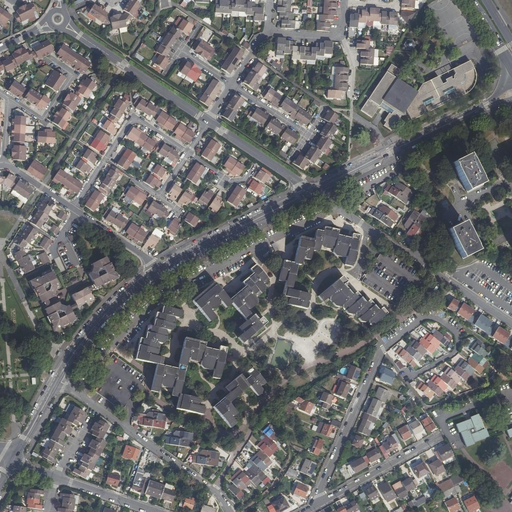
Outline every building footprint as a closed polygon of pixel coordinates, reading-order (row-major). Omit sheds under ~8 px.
[(136,11),(140,5),(139,4),(136,2),(132,0),(130,0),(127,5),(136,11)] [(216,13),(223,14),(224,1),(216,0),(216,4),(216,13)] [(231,11),(239,12),(239,0),(231,0),(232,1),(231,11)] [(239,0),(239,12),(247,12),(247,2),(247,0),(239,0)] [(324,0),(324,8),(336,9),(337,1),(324,0)] [(223,14),(231,14),(231,11),(232,1),(224,1),(223,14)] [(414,2),(404,1),(401,1),(401,9),(414,10),(414,2)] [(246,15),(254,16),(255,8),(255,3),(247,2),(247,12),(246,15)] [(25,7),(24,5),(21,7),(27,19),(33,16),(32,13),(35,11),(31,4),(28,5),(25,7)] [(98,8),(94,5),(85,17),(92,21),(95,18),(102,7),(99,5),(98,8)] [(133,17),(136,11),(127,5),(123,10),(126,12),(133,17)] [(290,13),(290,5),(278,5),(277,12),(280,13),(290,13)] [(21,22),(27,19),(21,7),(18,8),(18,10),(15,12),(16,14),(13,16),(17,23),(20,21),(21,22)] [(95,18),(102,23),(106,16),(108,14),(103,11),(105,9),(102,7),(95,18)] [(254,21),(262,21),(263,8),(255,8),(254,16),(254,21)] [(324,8),(323,16),(333,17),(336,17),(336,9),(324,8)] [(366,22),(373,22),(374,10),(366,9),(366,11),(366,22)] [(382,12),(382,10),(374,10),(373,22),(373,26),(381,27),(381,25),(381,23),(382,12)] [(0,24),(3,27),(10,16),(3,11),(0,15),(0,24)] [(357,23),(365,24),(366,22),(366,11),(358,11),(358,15),(357,23)] [(125,21),(130,20),(133,17),(126,12),(124,15),(120,16),(120,14),(116,15),(119,29),(126,27),(125,21)] [(381,25),(389,26),(390,13),(382,12),(381,23),(381,25)] [(292,22),(292,14),(290,13),(280,13),(279,21),(282,21),(292,22)] [(397,26),(398,14),(390,13),(389,26),(397,26)] [(349,28),(357,29),(357,23),(358,15),(354,14),(354,16),(350,15),(349,28)] [(112,30),(119,29),(116,15),(113,16),(113,18),(110,18),(106,16),(102,23),(105,25),(111,24),(112,30)] [(321,16),(320,24),(330,25),(333,25),(333,17),(323,16),(321,16)] [(183,21),(177,29),(184,34),(187,36),(193,27),(183,21)] [(294,30),(295,22),(292,22),(282,21),(281,29),(294,30)] [(317,24),(316,31),(329,32),(330,25),(320,24),(317,24)] [(174,27),(169,34),(177,39),(180,36),(182,37),(184,34),(177,29),(174,27)] [(168,33),(164,39),(173,45),(177,39),(169,34),(168,33)] [(276,52),(284,52),(284,41),(285,39),(277,38),(276,52)] [(164,39),(160,45),(161,46),(170,51),(173,45),(164,39)] [(207,45),(201,41),(200,42),(197,40),(191,49),(197,53),(196,54),(199,56),(207,45)] [(407,40),(404,45),(407,51),(413,51),(416,46),(415,44),(417,44),(418,43),(417,41),(416,41),(414,42),(413,40),(407,40)] [(54,52),(48,41),(46,42),(41,45),(47,57),(50,55),(49,54),(54,52)] [(284,54),(291,55),(292,47),(292,42),(284,41),(284,52),(284,54)] [(369,50),(369,42),(364,42),(357,41),(356,49),(361,49),(369,50)] [(331,56),(332,42),(324,42),(324,44),(323,55),(331,56)] [(315,57),(323,57),(323,55),(324,44),(316,44),(316,49),(315,57)] [(47,57),(41,45),(33,48),(35,51),(38,57),(39,59),(43,57),(44,58),(47,57)] [(62,45),(58,52),(56,54),(59,56),(58,58),(62,61),(69,50),(62,45)] [(216,51),(207,45),(199,56),(202,58),(203,57),(209,61),(214,54),(216,51)] [(161,46),(156,53),(160,55),(167,60),(169,57),(167,56),(170,51),(161,46)] [(24,63),(34,58),(31,53),(30,51),(27,52),(24,47),(18,50),(24,63)] [(291,60),(299,61),(300,48),(292,47),(291,55),(291,60)] [(235,48),(230,55),(239,61),(241,62),(243,59),(241,57),(243,53),(235,48)] [(299,61),(307,61),(308,48),(300,48),(299,61)] [(307,61),(315,62),(315,57),(316,49),(308,48),(307,61)] [(373,58),(374,50),(369,50),(361,49),(361,57),(373,58)] [(18,66),(24,63),(18,50),(12,53),(13,56),(9,58),(13,65),(16,63),(18,66)] [(76,55),(69,50),(62,61),(65,63),(66,62),(70,64),(76,55)] [(142,62),(144,58),(137,53),(134,57),(142,62)] [(83,59),(76,55),(70,64),(74,67),(73,68),(76,70),(83,59)] [(154,64),(164,71),(170,62),(167,60),(160,55),(154,64)] [(230,55),(225,62),(236,69),(238,66),(236,64),(239,61),(230,55)] [(7,72),(14,68),(13,65),(9,58),(9,57),(5,58),(6,59),(2,61),(5,68),(7,72)] [(373,66),(373,58),(361,57),(360,65),(373,66)] [(76,70),(81,73),(82,71),(85,73),(87,69),(91,64),(83,59),(76,70)] [(180,72),(186,76),(194,65),(191,63),(190,64),(184,60),(178,69),(181,71),(180,72)] [(225,62),(221,69),(229,74),(232,70),(234,72),(236,69),(225,62)] [(260,78),(267,69),(256,62),(250,71),(260,77),(260,78)] [(417,93),(405,111),(410,121),(427,113),(423,106),(430,103),(433,109),(450,101),(447,94),(454,91),(457,98),(464,94),(466,93),(467,92),(469,91),(470,90),(471,89),(472,87),(473,86),(474,84),(474,83),(475,81),(475,80),(475,78),(475,76),(475,75),(475,73),(475,72),(474,70),(474,69),(471,63),(459,68),(458,66),(453,69),(456,74),(455,75),(454,76),(454,77),(454,78),(454,79),(452,80),(451,79),(451,78),(451,77),(452,76),(445,79),(447,83),(443,85),(438,76),(421,85),(416,92),(417,93)] [(202,72),(196,68),(197,67),(194,65),(186,76),(193,81),(195,82),(197,80),(202,72)] [(348,76),(349,69),(342,68),(342,65),(336,65),(336,75),(348,76)] [(396,79),(397,79),(402,72),(391,65),(386,72),(388,74),(384,80),(382,79),(372,94),(374,95),(370,101),(368,100),(360,111),(371,118),(379,107),(389,114),(384,122),(384,124),(385,124),(383,126),(391,131),(392,130),(393,130),(394,129),(395,130),(401,122),(400,121),(401,120),(399,119),(402,115),(381,101),(396,79)] [(54,71),(50,78),(60,85),(65,78),(54,71)] [(256,84),(260,77),(250,71),(246,77),(256,84)] [(336,75),(335,83),(347,84),(348,76),(336,75)] [(252,89),(256,84),(246,77),(242,83),(252,89)] [(50,78),(45,85),(49,87),(56,92),(58,89),(60,85),(50,78)] [(95,84),(87,79),(85,81),(83,80),(80,84),(91,91),(95,84)] [(417,93),(416,92),(409,102),(409,104),(408,105),(407,105),(406,105),(405,105),(404,105),(403,105),(401,105),(400,106),(399,106),(398,107),(397,107),(396,108),(394,108),(388,103),(386,102),(385,102),(385,101),(384,100),(384,99),(384,98),(385,97),(397,79),(396,79),(381,101),(402,115),(405,111),(417,93)] [(416,92),(397,79),(385,97),(384,98),(384,99),(384,100),(385,101),(385,102),(386,102),(388,103),(394,108),(396,108),(397,107),(398,107),(399,106),(400,106),(401,105),(403,105),(404,105),(405,105),(406,105),(407,105),(408,105),(409,104),(409,102),(416,92)] [(213,80),(208,87),(219,95),(221,92),(219,90),(222,86),(213,80)] [(14,82),(12,85),(7,91),(13,95),(19,86),(14,82)] [(335,83),(334,91),(342,91),(347,92),(347,84),(335,83)] [(86,98),(91,91),(80,84),(78,87),(79,88),(76,92),(83,96),(85,98),(86,98)] [(26,90),(19,86),(13,95),(19,99),(26,90)] [(208,87),(204,94),(212,100),(215,96),(218,98),(219,95),(208,87)] [(275,93),(266,87),(265,90),(262,94),(265,96),(264,98),(270,102),(275,93)] [(24,99),(30,103),(36,93),(30,89),(24,99)] [(269,103),(278,109),(279,108),(282,102),(279,100),(283,94),(278,90),(275,93),(270,102),(269,103)] [(342,95),(342,91),(334,91),(328,90),(327,98),(340,99),(340,95),(342,95)] [(83,96),(76,92),(74,95),(71,93),(69,96),(68,95),(65,98),(77,106),(83,96)] [(42,97),(36,93),(30,103),(36,107),(42,97)] [(204,94),(199,101),(208,107),(210,103),(213,104),(215,102),(212,100),(204,94)] [(240,107),(244,101),(235,95),(231,101),(240,107)] [(42,107),(44,109),(50,100),(43,96),(42,97),(36,107),(40,110),(42,107)] [(85,98),(83,96),(77,106),(79,107),(85,98)] [(118,99),(113,106),(114,106),(122,112),(127,105),(129,102),(122,97),(120,100),(118,99)] [(136,101),(133,105),(136,106),(136,107),(135,109),(142,113),(142,112),(148,104),(138,97),(136,101)] [(73,110),(77,106),(65,98),(64,101),(65,102),(61,107),(68,111),(70,108),(73,110)] [(291,102),(285,98),(282,102),(279,108),(285,112),(291,102)] [(160,107),(150,100),(148,104),(158,110),(160,107)] [(236,113),(240,107),(231,101),(226,107),(236,113)] [(297,106),(291,102),(285,112),(290,116),(294,110),(297,106)] [(158,110),(148,104),(142,112),(149,117),(150,115),(154,117),(158,110)] [(111,115),(109,118),(116,123),(123,113),(122,112),(114,106),(109,113),(111,115)] [(66,122),(71,114),(68,111),(61,107),(59,111),(58,110),(55,114),(66,122)] [(231,123),(237,114),(236,113),(226,107),(220,116),(231,123)] [(262,113),(257,109),(255,111),(252,109),(249,113),(247,115),(251,118),(257,122),(262,113)] [(297,113),(294,110),(290,116),(290,117),(299,123),(299,122),(305,113),(300,109),(297,113)] [(332,126),(338,116),(328,110),(322,119),(328,123),(332,126)] [(161,112),(157,119),(155,121),(158,123),(157,125),(162,128),(169,117),(161,112)] [(265,122),(268,124),(271,119),(272,118),(263,112),(262,113),(257,122),(262,126),(265,122)] [(311,117),(305,113),(299,122),(305,126),(311,117)] [(61,129),(66,122),(55,114),(53,117),(54,118),(51,122),(61,129)] [(15,120),(12,119),(12,125),(13,125),(25,125),(25,117),(15,117),(15,120)] [(176,123),(169,117),(162,128),(167,132),(168,129),(171,131),(172,129),(176,123)] [(104,124),(102,128),(111,134),(113,135),(115,132),(113,130),(116,126),(115,125),(106,119),(103,124),(104,124)] [(265,128),(271,132),(277,123),(271,119),(268,124),(265,128)] [(271,132),(277,136),(280,132),(283,127),(277,123),(271,132)] [(333,135),(337,129),(332,126),(328,123),(323,129),(333,135)] [(187,129),(179,124),(174,131),(173,133),(176,135),(175,137),(180,140),(187,129)] [(24,134),(25,125),(13,125),(12,130),(11,130),(11,133),(24,134)] [(281,138),(286,142),(292,133),(293,132),(284,126),(283,127),(280,132),(283,134),(281,138)] [(127,137),(134,142),(141,131),(136,128),(135,130),(132,128),(127,137)] [(194,135),(190,131),(187,129),(180,140),(185,144),(186,141),(189,143),(194,135)] [(329,141),(333,135),(323,129),(320,134),(321,135),(329,141)] [(37,142),(46,143),(47,130),(43,130),(43,131),(38,130),(38,135),(37,142)] [(52,133),(52,130),(47,130),(46,143),(54,143),(55,133),(52,133)] [(101,131),(96,139),(106,146),(109,141),(107,139),(109,136),(101,131)] [(134,142),(142,147),(148,138),(145,137),(147,135),(141,131),(134,142)] [(24,142),(24,134),(11,133),(11,136),(12,137),(12,142),(16,142),(24,142)] [(286,142),(292,146),(298,137),(292,133),(286,142)] [(327,149),(332,142),(329,141),(321,135),(319,139),(320,140),(318,142),(327,149)] [(150,152),(155,144),(157,142),(152,138),(150,140),(148,138),(142,147),(150,152)] [(96,139),(91,147),(98,152),(100,149),(103,151),(106,146),(96,139)] [(220,146),(211,140),(210,143),(208,142),(204,147),(215,154),(220,146)] [(24,146),(24,142),(16,142),(15,146),(12,145),(11,153),(25,154),(26,147),(24,146)] [(323,154),(327,149),(318,142),(316,145),(315,144),(313,148),(321,153),(323,154)] [(154,151),(164,157),(165,157),(170,149),(163,144),(162,146),(159,144),(158,146),(154,151)] [(209,162),(215,154),(204,147),(201,152),(203,153),(201,156),(209,162)] [(317,159),(321,153),(313,148),(312,147),(308,152),(317,159)] [(84,153),(82,157),(93,165),(96,161),(93,160),(96,155),(85,148),(83,152),(84,153)] [(165,157),(175,164),(180,157),(178,156),(176,154),(177,153),(170,148),(170,149),(165,157)] [(130,162),(136,155),(129,150),(127,149),(125,152),(123,150),(120,155),(130,162)] [(313,164),(317,159),(308,152),(304,158),(308,161),(313,164)] [(25,161),(25,154),(11,153),(11,160),(16,160),(25,161)] [(125,170),(130,162),(120,155),(117,160),(119,162),(117,165),(125,170)] [(302,170),(308,161),(304,158),(298,155),(292,163),(302,170)] [(471,160),(468,155),(452,163),(455,168),(454,168),(463,187),(464,187),(466,192),(482,184),(480,179),(471,160)] [(229,157),(223,166),(226,168),(224,170),(229,174),(237,163),(229,157)] [(76,163),(73,167),(80,172),(84,174),(87,169),(89,171),(92,167),(80,159),(77,163),(76,163)] [(40,165),(34,161),(31,165),(26,172),(28,173),(33,176),(40,165)] [(200,176),(205,169),(196,163),(195,166),(192,164),(189,169),(200,176)] [(245,168),(237,163),(229,174),(235,177),(236,175),(239,177),(245,168)] [(155,169),(150,175),(161,182),(165,176),(163,175),(166,171),(159,166),(156,164),(153,168),(155,169)] [(47,170),(40,165),(33,176),(40,181),(47,170)] [(117,174),(119,171),(113,166),(106,176),(106,177),(115,182),(120,175),(117,174)] [(68,174),(60,169),(52,181),(57,184),(59,182),(61,184),(68,174)] [(194,184),(200,176),(189,169),(185,174),(188,176),(186,179),(188,180),(194,184)] [(260,170),(258,174),(257,175),(254,173),(252,177),(264,184),(266,181),(268,182),(271,177),(260,170)] [(7,178),(3,177),(3,184),(5,185),(9,187),(10,186),(14,188),(18,182),(14,180),(15,178),(9,174),(7,178)] [(75,179),(68,174),(61,184),(64,186),(63,188),(68,191),(75,179)] [(146,179),(143,182),(153,189),(156,184),(159,186),(161,182),(150,175),(147,180),(146,179)] [(111,189),(115,183),(115,182),(106,177),(100,187),(107,191),(109,188),(111,189)] [(83,185),(75,179),(68,191),(73,194),(74,192),(77,194),(83,185)] [(262,187),(251,179),(248,183),(251,185),(248,189),(258,196),(261,192),(259,191),(262,187)] [(23,184),(18,181),(18,182),(14,188),(12,190),(20,195),(27,184),(24,182),(23,184)] [(395,184),(394,188),(399,191),(409,198),(413,192),(399,182),(395,184)] [(20,195),(27,200),(33,191),(29,189),(31,186),(27,184),(20,195)] [(175,184),(168,194),(172,197),(171,199),(174,201),(181,191),(177,188),(178,186),(175,184)] [(384,190),(395,197),(399,191),(394,188),(388,184),(384,190)] [(241,200),(246,192),(237,186),(235,189),(233,187),(230,192),(241,200)] [(98,189),(107,196),(111,189),(109,188),(107,191),(100,187),(98,189)] [(125,196),(133,201),(140,190),(135,187),(134,189),(131,187),(125,196)] [(103,196),(97,191),(95,190),(93,193),(91,192),(88,197),(98,204),(103,196)] [(140,206),(145,199),(146,197),(144,195),(145,193),(140,190),(133,201),(140,206)] [(206,204),(214,193),(211,191),(209,194),(204,191),(198,201),(202,204),(203,202),(206,204)] [(405,204),(409,198),(399,191),(395,197),(405,204)] [(184,192),(177,203),(180,205),(182,203),(186,206),(193,196),(189,193),(187,195),(184,192)] [(235,208),(241,200),(230,192),(226,198),(229,199),(227,202),(235,208)] [(216,213),(223,203),(218,200),(220,198),(217,196),(210,206),(213,209),(212,211),(216,213)] [(46,197),(42,203),(51,209),(55,203),(46,197)] [(93,211),(98,204),(88,197),(84,202),(87,203),(85,206),(93,211)] [(144,208),(153,215),(154,214),(159,206),(153,202),(152,203),(148,201),(144,208)] [(47,216),(51,209),(42,203),(38,210),(39,210),(47,216)] [(167,210),(160,205),(159,206),(154,214),(164,221),(166,218),(169,214),(165,212),(167,210)] [(379,207),(379,212),(383,215),(394,222),(398,216),(383,206),(379,207)] [(118,215),(108,208),(107,210),(103,215),(106,218),(105,220),(112,224),(112,223),(118,215)] [(368,214),(379,221),(383,215),(379,212),(372,208),(368,214)] [(44,222),(48,216),(47,216),(39,210),(35,216),(44,222)] [(405,228),(410,229),(412,225),(420,214),(414,210),(404,225),(405,228)] [(198,218),(187,211),(184,215),(187,216),(184,220),(194,227),(196,223),(195,222),(198,218)] [(426,218),(420,214),(412,225),(418,229),(426,218)] [(128,221),(118,215),(112,223),(119,228),(120,226),(124,228),(128,221)] [(390,228),(394,222),(383,215),(379,221),(390,228)] [(39,229),(44,222),(35,216),(30,223),(39,229)] [(173,237),(180,225),(176,223),(178,220),(174,218),(172,222),(166,230),(170,232),(169,234),(173,237)] [(462,259),(478,251),(476,246),(467,227),(466,227),(464,222),(448,230),(450,235),(459,254),(460,254),(462,259)] [(131,224),(127,231),(125,232),(128,234),(127,236),(132,239),(139,229),(131,224)] [(411,240),(418,229),(412,225),(410,229),(405,236),(411,240)] [(28,226),(24,232),(33,238),(38,232),(28,226)] [(293,263),(283,261),(278,281),(283,282),(284,281),(285,283),(282,296),(288,297),(289,299),(288,300),(287,304),(306,309),(310,295),(290,290),(297,264),(300,265),(302,259),(303,257),(304,259),(309,260),(311,250),(315,251),(319,249),(320,245),(322,248),(330,250),(333,248),(332,253),(335,256),(343,258),(346,255),(344,265),(351,267),(359,236),(352,234),(350,239),(337,235),(338,230),(324,227),(323,232),(316,230),(313,240),(300,237),(293,263)] [(147,234),(139,229),(132,239),(137,243),(138,241),(141,243),(147,234)] [(29,245),(33,238),(24,232),(20,239),(27,243),(29,245)] [(155,238),(151,235),(144,245),(144,246),(147,248),(149,246),(153,249),(160,239),(156,236),(155,238)] [(25,247),(27,243),(20,239),(18,237),(14,244),(18,246),(17,249),(24,250),(25,247)] [(24,253),(24,250),(17,249),(17,253),(13,255),(16,261),(18,260),(26,256),(24,253)] [(31,262),(28,256),(26,256),(18,260),(21,267),(31,262)] [(115,279),(105,259),(92,265),(93,268),(91,274),(88,276),(93,286),(95,289),(100,286),(115,279)] [(35,269),(31,262),(21,267),(24,274),(35,269)] [(215,317),(211,312),(211,310),(213,310),(219,305),(219,303),(222,303),(226,308),(231,303),(246,321),(238,328),(241,332),(243,332),(243,333),(237,338),(242,344),(267,323),(262,317),(258,320),(254,315),(252,316),(248,312),(248,309),(250,310),(256,305),(257,300),(254,297),(257,297),(263,292),(264,287),(261,284),(264,284),(268,281),(255,265),(249,270),(253,274),(242,283),(245,287),(229,301),(213,283),(192,301),(209,322),(215,317)] [(58,287),(55,280),(52,273),(32,283),(42,303),(44,302),(45,301),(46,300),(47,301),(48,300),(55,297),(54,294),(56,288),(58,287)] [(322,302),(327,298),(330,298),(329,300),(335,306),(338,307),(340,306),(343,306),(343,308),(348,314),(351,315),(353,313),(356,314),(355,315),(361,322),(364,323),(366,321),(369,321),(368,323),(371,326),(387,313),(382,308),(378,311),(369,300),(365,303),(356,292),(352,296),(343,285),(347,282),(342,276),(318,296),(322,302)] [(511,356),(511,329),(463,297),(461,299),(442,286),(441,287),(435,297),(454,310),(451,315),(511,356)] [(88,292),(87,289),(82,291),(71,297),(75,304),(77,308),(92,300),(88,292)] [(71,311),(69,307),(66,308),(59,306),(58,303),(51,307),(50,307),(50,309),(49,309),(47,308),(47,309),(45,310),(55,330),(75,320),(71,311)] [(452,310),(444,305),(441,309),(450,314),(452,310)] [(158,393),(159,387),(161,385),(162,387),(170,389),(171,387),(173,390),(171,396),(178,398),(176,409),(202,415),(204,408),(198,407),(196,405),(198,404),(199,399),(179,395),(187,360),(189,359),(190,360),(198,362),(199,361),(201,363),(200,366),(202,369),(211,371),(212,370),(213,371),(212,378),(219,379),(226,348),(219,347),(218,351),(204,348),(205,343),(184,338),(177,370),(161,366),(163,358),(156,357),(155,355),(157,355),(159,345),(158,344),(160,343),(162,344),(165,341),(167,333),(166,332),(168,331),(170,331),(173,329),(175,320),(175,319),(176,318),(178,318),(181,316),(182,312),(162,307),(161,314),(156,313),(153,327),(148,326),(144,340),(140,339),(135,359),(157,365),(150,391),(158,393)] [(436,330),(433,333),(433,337),(438,341),(438,345),(440,343),(445,347),(449,341),(436,330)] [(427,332),(422,338),(436,349),(438,345),(438,341),(433,337),(433,333),(431,336),(427,332)] [(422,338),(419,341),(420,345),(424,349),(425,353),(427,351),(431,354),(436,349),(422,338)] [(413,340),(409,345),(422,356),(425,353),(424,349),(420,345),(419,341),(417,343),(413,340)] [(475,352),(473,354),(477,354),(482,357),(485,357),(488,353),(474,343),(470,348),(475,352)] [(409,345),(406,349),(407,353),(411,356),(411,360),(413,358),(418,362),(422,356),(409,345)] [(395,353),(409,364),(411,360),(411,356),(407,353),(406,349),(404,351),(400,347),(395,353)] [(265,358),(262,354),(255,360),(258,364),(265,358)] [(473,354),(470,358),(484,368),(488,363),(484,359),(485,357),(482,357),(477,354),(473,354)] [(470,358),(468,361),(468,365),(473,369),(473,373),(475,370),(480,374),(484,368),(470,358)] [(461,360),(457,365),(470,376),(473,373),(473,369),(468,365),(468,361),(466,363),(461,360)] [(400,362),(396,365),(400,371),(405,369),(400,362)] [(457,365),(454,368),(454,373),(459,376),(459,381),(461,378),(466,382),(470,376),(457,365)] [(354,381),(359,370),(351,366),(346,378),(343,376),(341,379),(344,380),(349,383),(350,380),(354,381)] [(447,367),(443,373),(457,384),(459,381),(459,376),(454,373),(454,368),(452,371),(447,367)] [(236,423),(232,418),(232,417),(234,417),(237,414),(229,404),(249,386),(257,396),(261,393),(261,390),(260,388),(260,386),(262,386),(265,383),(252,368),(247,372),(250,376),(244,381),(240,375),(224,388),(227,392),(228,392),(229,394),(213,407),(231,428),(236,423)] [(395,373),(385,369),(380,380),(390,384),(395,373)] [(443,373),(440,376),(441,380),(446,384),(446,388),(448,386),(452,389),(457,384),(443,373)] [(434,375),(430,380),(444,391),(446,388),(446,384),(441,380),(440,376),(439,378),(434,375)] [(349,383),(344,380),(341,379),(340,379),(339,381),(342,382),(336,395),(344,399),(351,383),(349,383)] [(430,380),(427,384),(428,388),(432,391),(432,395),(434,393),(439,397),(444,391),(430,380)] [(336,395),(342,382),(339,381),(333,394),(336,395)] [(430,399),(432,395),(432,391),(428,388),(427,384),(425,386),(421,382),(416,388),(430,399)] [(379,387),(374,399),(381,402),(384,403),(389,392),(379,387)] [(330,401),(332,396),(323,392),(319,400),(323,402),(321,407),(328,410),(330,405),(329,404),(330,401)] [(309,414),(313,404),(303,400),(298,397),(293,401),(298,403),(299,405),(298,408),(299,408),(299,410),(309,414)] [(373,398),(366,414),(374,417),(381,402),(374,399),(373,398)] [(74,407),(70,414),(83,421),(85,418),(82,416),(84,412),(74,407)] [(146,415),(147,419),(153,420),(165,422),(166,415),(149,412),(146,415)] [(368,437),(371,431),(367,429),(370,422),(374,424),(376,418),(374,417),(366,414),(365,413),(363,419),(362,419),(357,431),(368,437)] [(70,414),(66,421),(71,424),(75,426),(77,427),(79,423),(81,424),(83,421),(70,414)] [(457,425),(466,445),(486,436),(478,417),(457,425)] [(61,418),(57,426),(70,433),(72,429),(69,428),(71,424),(66,421),(61,418)] [(138,425),(151,427),(153,420),(147,419),(140,418),(138,425)] [(423,426),(431,422),(428,418),(421,422),(423,426)] [(164,429),(165,422),(153,420),(151,427),(164,429)] [(97,424),(94,423),(92,426),(105,433),(109,426),(99,421),(97,424)] [(417,421),(408,425),(414,435),(422,430),(417,421)] [(318,427),(316,432),(328,437),(332,427),(327,424),(326,425),(320,422),(318,427)] [(431,422),(423,426),(427,433),(435,428),(432,422),(431,422)] [(57,426),(54,433),(64,438),(66,435),(68,436),(70,433),(57,426)] [(94,431),(91,435),(92,435),(96,437),(102,440),(105,433),(92,426),(91,429),(94,431)] [(411,437),(405,426),(398,429),(404,440),(411,437)] [(267,436),(264,438),(269,438),(273,442),(277,442),(280,439),(268,427),(263,432),(267,436)] [(172,434),(173,438),(179,439),(192,441),(193,434),(175,431),(172,434)] [(54,433),(50,440),(51,441),(63,447),(64,443),(62,442),(64,438),(54,433)] [(363,440),(355,436),(352,445),(359,448),(363,440)] [(92,440),(90,443),(103,450),(107,443),(102,440),(96,437),(94,441),(92,440)] [(165,444),(178,446),(179,439),(173,438),(166,437),(165,444)] [(392,437),(386,440),(387,442),(392,449),(394,447),(397,446),(397,445),(400,444),(397,438),(394,440),(392,437)] [(264,438),(261,441),(274,453),(279,449),(275,444),(277,442),(273,442),(269,438),(264,438)] [(316,438),(310,453),(317,456),(323,441),(316,438)] [(191,448),(192,441),(179,439),(178,446),(191,448)] [(48,443),(45,448),(56,454),(59,449),(62,451),(64,447),(63,447),(51,441),(49,444),(48,443)] [(260,450),(258,452),(262,452),(266,456),(271,456),(274,453),(261,441),(256,446),(260,450)] [(387,442),(382,445),(382,446),(380,448),(383,454),(386,452),(386,453),(389,452),(392,450),(392,449),(387,442)] [(90,448),(88,451),(99,457),(103,450),(90,443),(88,447),(90,448)] [(439,462),(452,455),(447,445),(446,445),(445,443),(435,448),(435,449),(433,450),(438,460),(439,462)] [(138,451),(127,446),(122,457),(131,461),(131,459),(135,460),(138,451)] [(53,459),(56,454),(45,448),(42,453),(44,454),(42,457),(55,464),(56,461),(53,459)] [(371,463),(381,457),(376,449),(367,455),(367,456),(364,458),(367,464),(370,462),(371,463)] [(199,453),(200,457),(206,458),(218,460),(220,453),(202,450),(199,453)] [(84,454),(82,457),(95,464),(99,457),(88,451),(86,455),(84,454)] [(258,452),(255,455),(267,467),(272,462),(268,458),(271,456),(266,456),(262,452),(258,452)] [(254,464),(252,466),(256,466),(260,470),(264,470),(267,467),(255,455),(250,460),(254,464)] [(191,463),(205,465),(206,458),(200,457),(193,456),(191,463)] [(82,462),(81,466),(90,471),(91,472),(95,464),(82,457),(80,461),(82,462)] [(217,467),(218,460),(206,458),(205,465),(217,467)] [(352,475),(367,467),(363,458),(347,467),(352,475)] [(315,464),(306,460),(300,472),(310,476),(315,464)] [(435,476),(444,471),(439,462),(430,467),(435,476)] [(418,479),(429,473),(423,463),(412,469),(418,479)] [(88,477),(90,471),(81,466),(80,466),(77,470),(74,469),(72,472),(85,479),(86,476),(88,477)] [(252,466),(249,469),(261,482),(266,477),(262,472),(264,470),(260,470),(256,466),(252,466)] [(178,475),(179,473),(170,467),(169,471),(178,475)] [(298,472),(289,468),(285,475),(295,479),(298,472)] [(249,469),(246,472),(246,476),(250,481),(250,485),(252,482),(256,487),(261,482),(249,469)] [(240,470),(234,475),(247,487),(250,485),(250,481),(246,476),(246,472),(244,474),(240,470)] [(117,486),(120,476),(108,472),(106,480),(105,483),(117,486)] [(465,480),(462,474),(450,481),(453,487),(465,480)] [(233,484),(231,486),(235,486),(239,490),(244,490),(247,487),(234,475),(229,480),(233,484)] [(133,483),(131,489),(138,491),(137,492),(143,494),(148,480),(142,478),(139,485),(133,483)] [(410,482),(411,481),(409,478),(401,483),(403,486),(410,482)] [(410,482),(414,488),(418,486),(415,479),(411,481),(410,482)] [(309,486),(296,480),(294,484),(297,486),(298,484),(307,489),(309,486)] [(437,485),(436,486),(438,489),(441,494),(453,487),(450,481),(449,480),(438,486),(437,485)] [(164,486),(149,481),(145,494),(159,499),(160,498),(163,488),(164,486)] [(386,502),(395,497),(392,492),(386,482),(383,484),(384,486),(379,489),(386,502)] [(400,482),(392,486),(395,490),(400,499),(408,495),(406,493),(403,486),(401,483),(400,482)] [(410,482),(403,486),(406,493),(414,488),(410,482)] [(297,486),(293,496),(298,498),(298,497),(303,499),(307,489),(298,484),(297,486)] [(241,492),(244,490),(239,490),(235,486),(231,486),(231,487),(228,489),(240,502),(245,497),(241,492)] [(376,491),(374,486),(364,491),(370,502),(380,496),(376,491)] [(453,496),(457,494),(453,487),(441,494),(440,494),(443,500),(450,495),(449,494),(451,493),(453,496)] [(171,490),(163,488),(160,498),(172,502),(175,492),(171,490)] [(28,492),(27,498),(39,500),(40,495),(43,495),(44,491),(30,489),(29,493),(28,492)] [(62,497),(62,503),(74,505),(75,499),(73,499),(74,495),(60,493),(59,497),(62,497)] [(424,496),(416,501),(414,499),(411,501),(415,508),(427,502),(427,501),(424,496)] [(181,497),(178,506),(191,510),(195,499),(189,497),(188,500),(181,497)] [(436,497),(429,501),(432,507),(437,505),(435,501),(438,500),(436,497)] [(470,511),(471,511),(479,508),(474,497),(463,502),(467,511),(470,509),(470,511)] [(39,505),(39,500),(27,498),(26,504),(27,504),(27,508),(31,508),(41,510),(42,506),(39,505)] [(280,511),(288,508),(283,498),(272,504),(276,511),(280,511)] [(454,498),(444,504),(448,511),(453,511),(460,509),(454,498)] [(337,511),(345,511),(343,507),(339,500),(335,502),(339,509),(337,510),(337,511)] [(354,501),(343,507),(345,511),(353,511),(359,509),(354,501)] [(61,508),(58,508),(57,511),(58,511),(71,511),(72,510),(74,510),(74,505),(62,503),(61,508)]
